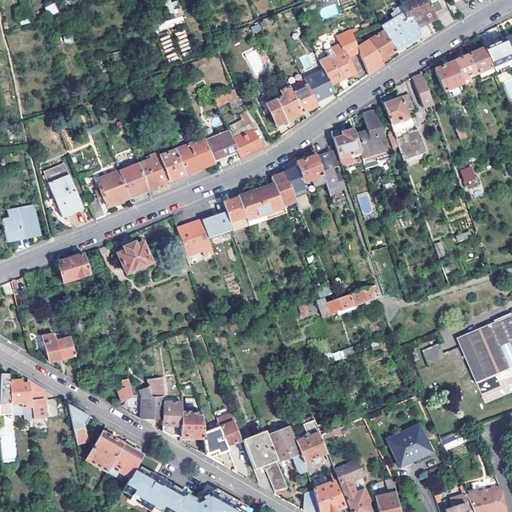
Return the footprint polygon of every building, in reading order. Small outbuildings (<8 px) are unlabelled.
[(177,11),(174,2),(170,3),(168,0),(160,0),(165,15),(177,11)] [(427,0),(411,0),(401,5),(401,6),(406,19),(413,17),(417,28),(437,18),(430,4),(427,0)] [(50,16),(59,12),(55,3),(46,6),(50,16)] [(397,52),(421,37),(417,28),(413,17),(406,19),(401,6),(392,10),(394,17),(379,22),(381,27),(383,31),(397,52)] [(139,24),(132,26),(136,37),(142,34),(139,24)] [(339,35),(345,51),(348,58),(360,53),(356,44),(351,30),(339,35)] [(397,52),(383,31),(356,44),(360,53),(369,75),(385,65),(383,61),(397,52)] [(484,48),(493,66),(511,57),(511,56),(504,39),(484,48)] [(468,55),(477,74),(493,66),(484,48),(468,55)] [(345,51),(320,63),(324,70),(331,85),(355,74),(348,58),(345,51)] [(468,55),(454,62),(463,81),(477,74),(468,55)] [(463,81),(454,62),(434,71),(444,94),(464,84),(463,81)] [(314,65),(317,73),(324,70),(320,63),(314,65)] [(304,79),(315,102),(334,92),(331,85),(324,70),(317,73),(304,79)] [(433,107),(423,77),(413,82),(424,111),(433,107)] [(289,87),(301,113),(317,105),(315,102),(304,79),(288,87),(289,87)] [(301,113),(289,87),(278,92),(280,97),(264,105),(275,127),(302,114),(301,113)] [(214,98),(218,106),(229,101),(238,97),(234,89),(214,98)] [(400,100),(383,106),(401,157),(424,148),(418,130),(408,134),(405,128),(412,125),(407,112),(413,110),(408,95),(400,98),(400,100)] [(238,97),(229,101),(232,107),(242,103),(238,97)] [(255,123),(248,111),(240,116),(243,119),(248,127),(255,123)] [(367,133),(355,137),(360,153),(366,172),(378,168),(376,162),(390,157),(376,113),(363,117),(367,133)] [(14,117),(10,118),(10,121),(7,121),(8,129),(16,128),(15,119),(14,117)] [(243,119),(233,123),(236,132),(230,134),(232,138),(242,134),(241,132),(245,130),(246,132),(252,129),(248,127),(243,119)] [(460,121),(454,124),(458,134),(464,132),(460,121)] [(227,125),(228,130),(230,134),(236,132),(233,123),(227,125)] [(242,159),(263,148),(259,141),(255,133),(254,133),(252,129),(246,132),(245,130),(241,132),(242,134),(232,138),(238,150),(242,159)] [(204,140),(212,160),(222,156),(223,157),(224,156),(225,156),(238,150),(232,138),(230,134),(228,130),(215,136),(204,140)] [(349,156),(360,153),(355,137),(353,130),(342,133),(343,136),(333,139),(340,159),(349,156)] [(202,135),(204,140),(215,136),(213,131),(202,135)] [(160,157),(169,181),(192,172),(199,169),(214,163),(212,160),(204,140),(202,135),(200,132),(190,136),(189,132),(176,137),(181,149),(160,157)] [(401,157),(403,160),(426,152),(424,148),(401,157)] [(324,153),(316,156),(323,176),(326,184),(326,185),(333,182),(336,189),(344,186),(340,172),(335,174),(333,167),(337,165),(333,150),(324,153)] [(149,157),(138,161),(149,189),(159,185),(169,181),(160,157),(159,152),(148,156),(149,157)] [(323,176),(316,156),(296,164),(298,169),(304,183),(323,176)] [(119,169),(129,198),(131,197),(133,196),(149,189),(138,161),(119,169)] [(64,164),(44,172),(62,217),(63,217),(63,216),(81,209),(81,210),(82,209),(64,164)] [(459,170),(464,183),(476,178),(471,165),(459,170)] [(107,206),(129,198),(119,169),(96,178),(100,187),(95,190),(99,199),(103,197),(107,206)] [(298,169),(285,174),(292,191),(293,193),(306,188),(304,183),(298,169)] [(271,179),(274,186),(278,196),(292,191),(285,174),(271,179)] [(323,176),(304,183),(306,188),(307,191),(326,184),(323,176)] [(333,182),(326,185),(328,192),(336,189),(333,182)] [(239,201),(247,227),(285,214),(281,206),(278,196),(274,186),(257,192),(258,195),(239,201)] [(135,200),(150,193),(149,189),(133,196),(135,200)] [(281,206),(295,200),(293,193),(292,191),(278,196),(281,206)] [(238,198),(239,201),(258,195),(257,192),(238,198)] [(233,231),(233,233),(247,228),(247,227),(239,201),(238,198),(226,202),(223,203),(226,213),(233,231)] [(99,201),(90,205),(96,220),(105,216),(99,201)] [(34,209),(17,213),(18,218),(2,221),(7,242),(24,238),(39,235),(34,209)] [(233,231),(226,213),(214,217),(201,221),(207,239),(233,231)] [(212,254),(207,239),(201,221),(201,220),(189,224),(176,228),(186,256),(202,251),(204,257),(212,254)] [(470,231),(456,235),(457,241),(471,238),(470,231)] [(440,242),(434,244),(439,257),(445,255),(440,242)] [(126,274),(130,272),(146,266),(151,263),(142,243),(135,246),(134,243),(123,248),(124,251),(117,254),(118,255),(116,256),(118,261),(120,260),(126,274)] [(71,258),(56,263),(63,283),(64,282),(65,285),(77,282),(76,278),(89,274),(83,254),(71,258)] [(146,266),(130,272),(132,277),(148,270),(146,266)] [(8,282),(1,285),(5,296),(12,293),(8,282)] [(355,306),(379,297),(376,286),(361,292),(352,295),(355,306)] [(352,295),(361,292),(359,287),(351,290),(352,295)] [(352,295),(335,301),(328,304),(332,315),(355,306),(352,295)] [(323,318),(331,315),(332,315),(328,304),(326,299),(318,302),(323,318)] [(317,309),(314,302),(300,307),(302,314),(317,309)] [(332,315),(331,315),(332,319),(356,310),(355,306),(332,315)] [(511,315),(456,339),(459,346),(475,384),(511,368),(511,315)] [(237,326),(229,328),(231,334),(240,332),(237,326)] [(176,336),(178,342),(190,338),(188,332),(176,336)] [(70,337),(66,338),(62,339),(60,333),(43,337),(49,362),(74,355),(70,337)] [(353,347),(333,352),(335,360),(354,355),(353,347)] [(428,366),(429,368),(445,361),(442,354),(438,347),(423,353),(428,366)] [(310,366),(308,359),(291,364),(293,371),(310,366)] [(9,376),(0,374),(0,381),(0,404),(12,404),(22,404),(22,409),(18,409),(18,413),(21,413),(21,419),(43,418),(41,401),(46,400),(45,390),(28,380),(28,385),(21,385),(21,381),(9,382),(9,376)] [(138,377),(141,388),(149,385),(148,384),(145,374),(138,377)] [(132,397),(127,377),(123,378),(124,380),(120,381),(122,388),(117,389),(121,403),(132,397)] [(148,384),(149,385),(153,397),(163,398),(164,384),(148,384)] [(146,398),(146,419),(162,419),(163,403),(163,398),(153,397),(149,385),(141,388),(138,389),(141,398),(146,398)] [(67,403),(77,445),(87,442),(84,431),(83,426),(85,425),(90,417),(67,403)] [(163,403),(162,419),(162,426),(163,426),(162,431),(167,433),(172,436),(180,436),(181,414),(182,404),(163,403)] [(240,441),(231,412),(228,403),(226,404),(213,408),(220,428),(226,446),(240,441)] [(204,439),(203,434),(201,415),(181,414),(180,436),(180,438),(185,438),(201,439),(204,439)] [(313,420),(302,425),(305,433),(306,436),(294,441),(303,463),(312,459),(314,463),(316,464),(319,463),(320,461),(320,460),(319,457),(326,454),(313,420)] [(300,473),(306,471),(303,463),(294,441),(293,438),(288,424),(282,426),(284,432),(270,437),(274,446),(272,446),(279,462),(292,457),(296,468),(300,473)] [(397,466),(430,452),(427,445),(418,425),(386,439),(397,466)] [(226,446),(220,428),(203,434),(204,439),(206,456),(211,459),(228,451),(226,446)] [(460,432),(441,440),(446,451),(465,443),(460,432)] [(106,473),(111,465),(123,445),(102,433),(86,460),(106,473)] [(243,442),(253,468),(261,465),(263,468),(265,469),(266,471),(274,491),(287,489),(265,433),(243,442)] [(432,443),(427,445),(430,452),(435,450),(432,443)] [(123,445),(111,465),(131,476),(137,466),(143,457),(123,445)] [(154,477),(137,466),(131,476),(123,490),(141,501),(139,504),(151,511),(153,508),(159,511),(245,511),(248,510),(248,507),(240,503),(223,495),(217,491),(214,497),(209,495),(196,502),(154,477)] [(368,511),(371,511),(366,498),(369,497),(367,492),(365,489),(357,492),(346,466),(335,470),(352,511),(368,511)] [(305,511),(331,511),(344,507),(333,481),(313,490),(304,493),(303,511),(305,511)] [(471,511),(503,511),(498,487),(464,495),(470,510),(471,511)] [(401,511),(401,510),(397,492),(376,498),(378,511),(401,511)] [(464,495),(453,499),(456,506),(446,510),(446,511),(465,511),(470,510),(464,495)] [(443,502),(446,510),(456,506),(453,499),(443,502)]
